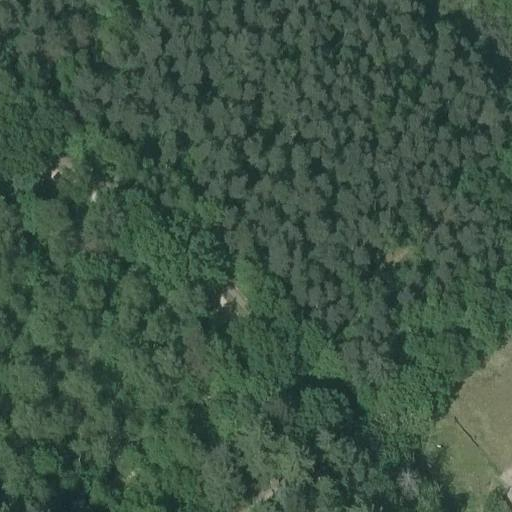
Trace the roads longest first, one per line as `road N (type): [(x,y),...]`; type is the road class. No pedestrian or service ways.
road 1 (unclassified): [(401,511),(366,459),(161,232),(0,133)]
road 2 (track): [(308,381),(378,275),(511,151)]
